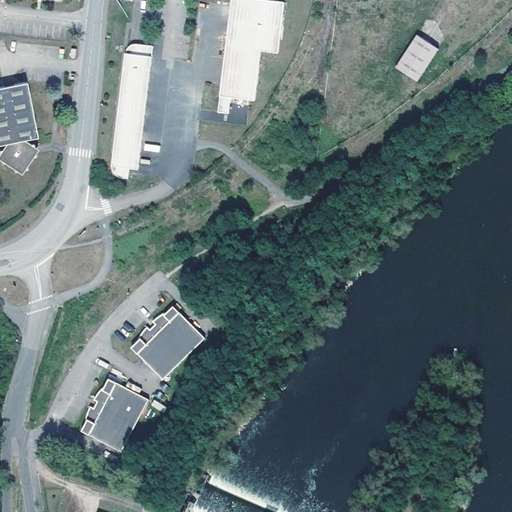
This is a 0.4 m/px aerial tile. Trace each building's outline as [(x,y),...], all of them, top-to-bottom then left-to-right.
[(279,53),(285,2),(270,0),(231,0),(219,112),(229,114),(231,97),(255,100),(262,51),(279,53)] [(417,37),(392,69),(412,84),(436,54),(417,37)] [(120,178),(128,179),(130,168),(139,170),(154,46),(138,44),(134,44),(131,45),(128,48),(127,50),(126,52),(112,168),(113,171),(114,173),(117,176),(120,178)] [(80,48),(72,47),(70,62),(79,63),(80,48)] [(26,82),(0,86),(0,144),(8,143),(0,151),(0,160),(19,177),(40,153),(25,139),(37,137),(26,82)] [(137,350),(168,381),(209,339),(178,308),(171,315),(166,317),(157,324),(159,327),(155,330),(152,329),(145,338),(142,344),(137,350)] [(88,434),(128,454),(139,432),(154,402),(115,382),(110,390),(107,392),(105,395),(102,399),(99,402),(102,404),(99,410),(96,409),(93,414),(92,421),(92,426),(88,434)]
